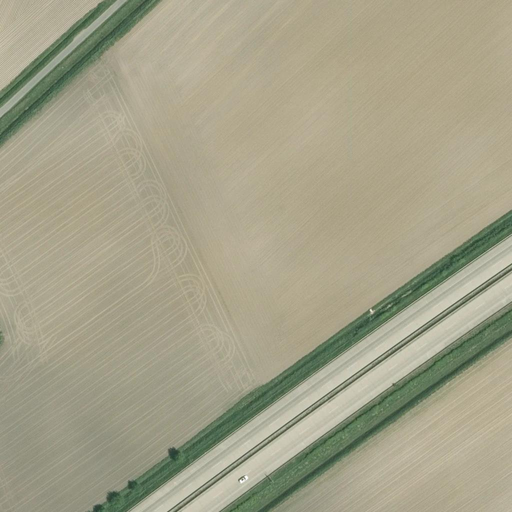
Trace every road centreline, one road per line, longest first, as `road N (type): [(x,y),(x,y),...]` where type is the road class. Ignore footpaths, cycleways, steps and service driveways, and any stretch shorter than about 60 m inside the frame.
road 1 (motorway): [(511,249),(147,511)]
road 2 (motorway): [(192,511),(511,285)]
road 3 (unclassified): [(126,0),(0,116)]
